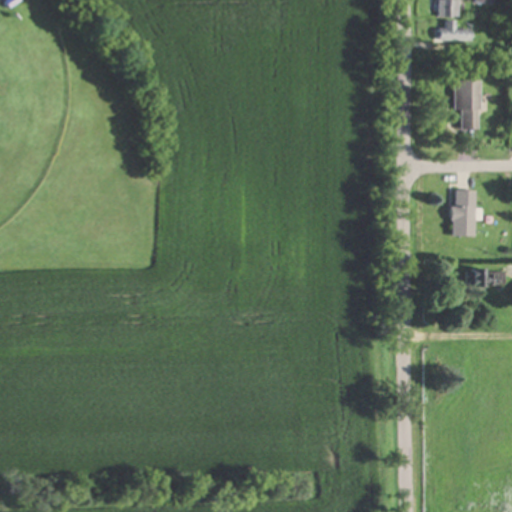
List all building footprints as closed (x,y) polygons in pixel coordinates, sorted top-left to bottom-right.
[(433,0),(433,17),(454,17),(454,0),(433,0)] [(432,41),(467,41),(467,29),(451,29),(451,21),(440,21),(440,29),(432,29),(432,41)] [(446,110),(453,110),(453,128),(473,128),(473,80),(446,80),(446,110)] [(447,236),(470,236),(470,189),(447,189),(447,236)] [(463,296),(481,295),(481,285),(500,285),(500,270),(462,270),(463,296)]
